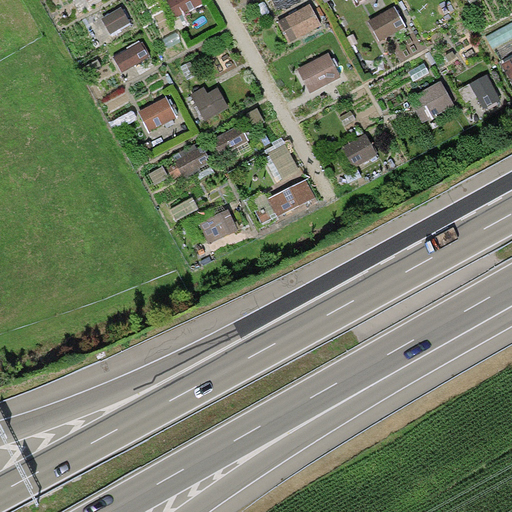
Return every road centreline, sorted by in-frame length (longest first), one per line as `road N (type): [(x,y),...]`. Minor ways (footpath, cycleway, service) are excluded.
road 1 (motorway): [(511,213),(0,492)]
road 2 (motorway): [(499,186),(198,350),(0,431)]
road 3 (motorway): [(111,511),(489,306)]
road 4 (motorway): [(192,511),(489,306)]
